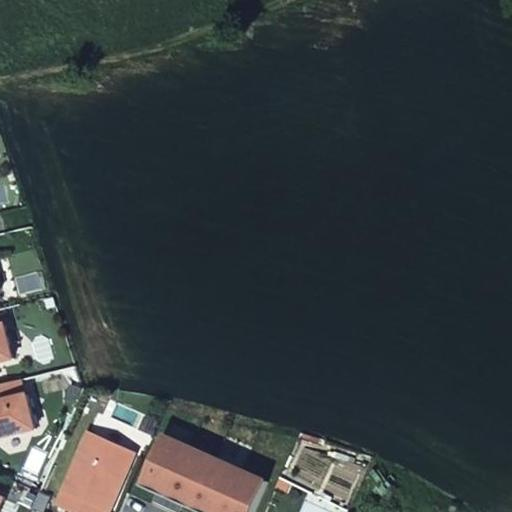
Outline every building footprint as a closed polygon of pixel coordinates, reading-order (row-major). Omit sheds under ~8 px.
[(23,381),(0,386),(0,439),(38,431),(30,396),(27,397),(23,381)] [(90,432),(57,506),(70,511),(109,511),(110,511),(105,510),(118,479),(113,476),(125,448),(90,432)] [(165,435),(143,485),(157,492),(167,469),(180,474),(192,447),(165,435)] [(192,447),(180,474),(192,480),(182,503),(194,508),(217,458),(192,447)] [(136,453),(125,448),(113,476),(118,479),(105,510),(110,511),(136,453)] [(217,458),(194,508),(203,511),(208,511),(218,491),(230,497),(243,469),(217,458)] [(167,469),(157,492),(169,497),(180,474),(167,469)] [(243,469),(230,497),(244,503),(239,511),(255,511),(269,481),(243,469)] [(180,474),(169,497),(182,503),(192,480),(180,474)] [(218,491),(208,511),(223,511),(230,497),(218,491)] [(230,497),(223,511),(239,511),(244,503),(230,497)]
